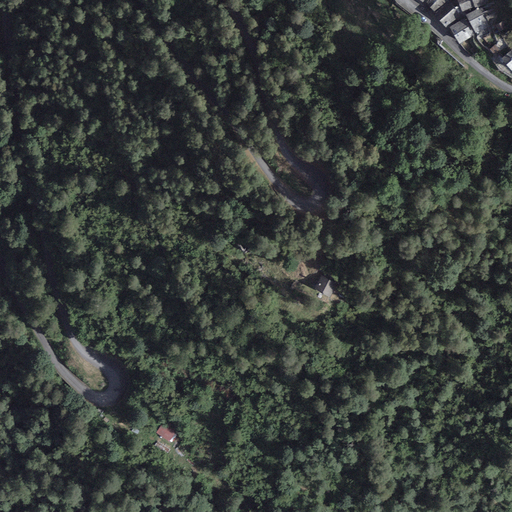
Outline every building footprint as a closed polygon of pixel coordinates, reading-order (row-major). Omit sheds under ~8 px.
[(428,0),(426,3),(434,12),(449,0),(428,0)] [(457,0),(463,12),(475,8),(471,0),(457,0)] [(445,28),(461,15),(451,3),(435,16),(445,28)] [(466,15),(476,33),(489,27),(479,9),(466,15)] [(475,36),(465,19),(450,27),(460,45),(475,36)] [(511,49),(501,58),(511,71),(511,69),(511,49)] [(239,243),(245,251),(254,245),(247,237),(239,243)] [(335,279),(325,274),(322,278),(320,276),(313,289),(329,297),(336,285),(333,283),(335,279)] [(178,428),(165,420),(157,432),(169,440),(178,428)]
